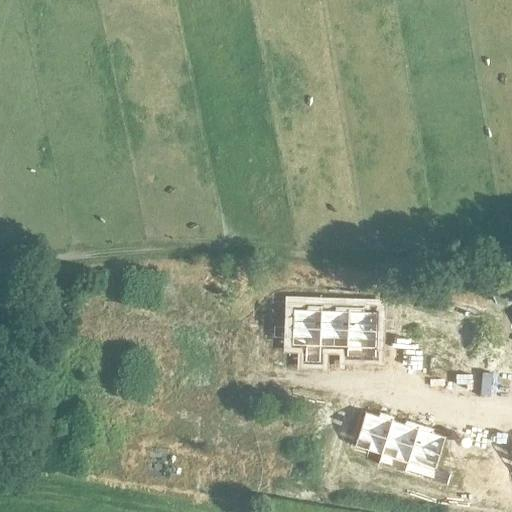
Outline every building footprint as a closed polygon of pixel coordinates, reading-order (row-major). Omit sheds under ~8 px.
[(294,301),(293,338),(305,338),(305,342),(320,342),(322,301),(294,301)] [(322,301),(320,342),(334,343),(334,339),(346,339),(346,343),(348,343),(349,302),(322,301)] [(349,302),(348,343),(362,344),(362,340),(376,340),(377,303),(349,302)] [(433,348),(431,377),(443,378),(443,384),(471,386),(471,379),(472,379),(473,350),(433,348)] [(366,409),(355,444),(368,449),(364,464),(378,468),(383,453),(394,417),(395,414),(380,409),(379,413),(366,409)] [(394,417),(383,453),(408,461),(421,422),(406,417),(405,421),(394,417)] [(421,422),(408,461),(436,469),(447,434),(434,430),(435,426),(421,422)]
